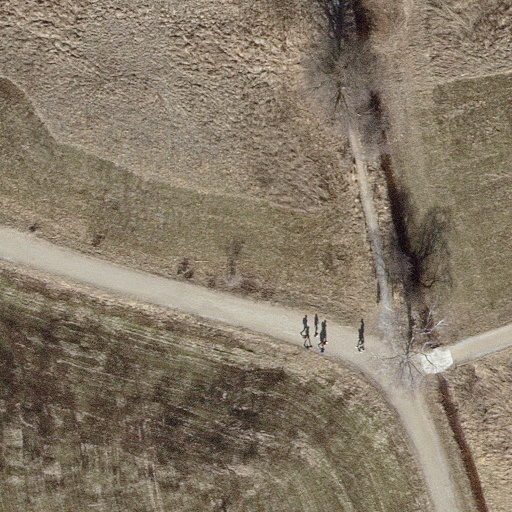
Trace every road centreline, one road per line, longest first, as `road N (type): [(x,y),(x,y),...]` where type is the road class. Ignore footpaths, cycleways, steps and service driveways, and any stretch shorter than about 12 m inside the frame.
road 1 (track): [(0,242),(311,333),(398,374)]
road 2 (track): [(449,511),(398,374)]
